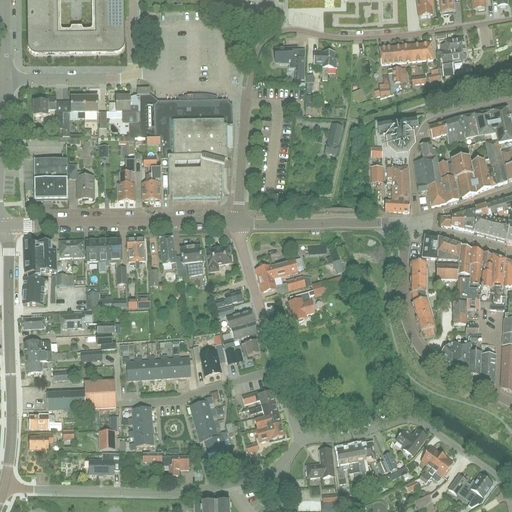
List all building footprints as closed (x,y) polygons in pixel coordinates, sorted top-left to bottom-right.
[(29,0),(30,47),(30,50),(32,53),(35,54),(38,55),(114,54),(117,53),(120,51),(122,49),(122,46),(121,0),(29,0)] [(139,0),(139,15),(152,16),(152,0),(139,0)] [(417,0),(419,18),(421,18),(421,19),(427,18),(427,17),(432,16),(431,8),(433,7),(432,0),(417,0)] [(448,14),(455,13),(453,0),(439,0),(442,15),(443,15),(444,16),(449,15),(448,14)] [(471,0),(473,11),(478,10),(479,11),(485,11),(484,9),(486,9),(484,0),(471,0)] [(505,6),(508,5),(507,0),(496,0),(497,7),(500,6),(500,8),(505,8),(505,6)] [(441,53),(465,49),(464,39),(445,42),(445,44),(439,45),(441,53)] [(431,44),(421,45),(423,63),(433,62),(431,44)] [(423,63),(421,45),(412,46),(413,64),(423,63)] [(412,46),(402,47),(403,65),(413,64),(412,46)] [(402,47),(392,48),(393,66),(403,65),(402,47)] [(393,66),(392,48),(380,49),(381,67),(393,66)] [(465,49),(441,53),(442,64),(444,76),(454,74),(452,62),(467,60),(465,49)] [(275,56),(274,57),(274,61),(275,61),(275,63),(279,63),(280,65),(289,66),(289,70),(295,70),(295,71),(295,81),(303,81),(304,71),(304,52),(297,52),(297,50),(275,51),(275,50),(275,56)] [(327,82),(327,69),(337,69),(337,60),(334,60),(335,54),(323,53),(323,54),(314,54),(314,65),(322,66),(322,82),(327,82)] [(393,81),(401,80),(400,69),(392,70),(393,81)] [(428,84),(440,82),(438,70),(430,72),(431,76),(427,77),(428,84)] [(412,86),(426,85),(425,77),(411,78),(412,86)] [(380,98),(380,100),(390,97),(390,90),(379,91),(379,92),(376,93),(376,98),(380,98)] [(361,97),(359,92),(352,94),(352,100),(361,97)] [(150,96),(139,96),(140,124),(140,138),(161,138),(161,159),(168,159),(169,198),(170,198),(172,200),(172,201),(187,201),(187,200),(189,200),(189,201),(204,201),(204,199),(206,199),(206,201),(220,201),(220,200),(222,197),(224,197),(223,168),(224,168),(226,162),(225,162),(225,161),(228,161),(228,160),(226,160),(226,149),(233,149),(232,105),(231,105),(228,103),(228,101),(158,103),(150,95),(150,96)] [(48,117),(48,111),(57,111),(57,98),(40,98),(40,102),(33,102),(33,117),(48,117)] [(78,119),(85,119),(85,98),(71,98),(71,114),(78,114),(78,119)] [(97,98),(85,98),(85,114),(97,114),(97,98)] [(137,113),(130,112),(130,98),(116,98),(116,104),(109,104),(109,114),(118,114),(118,113),(123,113),(123,124),(137,124),(137,113)] [(511,129),(508,109),(473,116),(478,138),(479,144),(485,143),(484,137),(490,136),(497,134),(499,144),(511,141),(511,129)] [(478,138),(473,116),(461,119),(466,140),(467,140),(474,139),(475,145),(479,144),(478,138)] [(461,118),(443,124),(447,136),(449,146),(466,141),(465,140),(466,140),(461,119),(461,118)] [(402,132),(398,133),(398,131),(417,127),(416,119),(377,126),(379,136),(390,134),(391,135),(392,135),(392,138),(391,139),(392,146),(398,150),(404,149),(409,144),(408,137),(402,132)] [(447,136),(443,124),(429,128),(432,140),(447,136)] [(327,144),(324,154),(336,157),(338,147),(342,128),(332,125),(327,144)] [(492,143),(485,144),(485,145),(490,167),(492,170),(494,177),(497,188),(507,184),(507,183),(499,144),(497,134),(490,136),(492,143)] [(134,138),(120,137),(120,145),(126,145),(128,155),(135,154),(133,145),(134,145),(134,139),(134,138)] [(423,160),(435,155),(434,151),(432,151),(430,144),(422,146),(421,146),(423,160)] [(371,149),(371,159),(382,159),(382,148),(371,149)] [(508,183),(511,182),(511,154),(511,151),(502,153),(508,183)] [(435,155),(423,160),(423,161),(415,162),(417,186),(418,194),(428,192),(431,209),(446,205),(441,181),(438,165),(437,165),(436,159),(435,155)] [(469,158),(451,161),(452,165),(454,179),(458,179),(462,200),(477,195),(490,189),(488,176),(484,161),(471,164),(469,158)] [(67,160),(34,161),(35,201),(68,201),(67,160)] [(126,172),(125,172),(123,172),(123,174),(120,174),(120,185),(118,186),(118,203),(127,203),(135,203),(134,161),(125,161),(126,172)] [(447,163),(438,165),(441,181),(446,205),(446,206),(459,202),(454,179),(452,165),(448,166),(447,163)] [(77,173),(77,166),(70,167),(70,180),(78,180),(78,200),(94,200),(94,178),(84,178),(83,173),(77,173)] [(392,169),(387,169),(388,179),(393,178),(392,198),(401,198),(401,195),(409,194),(408,170),(408,169),(407,169),(394,169),(394,166),(392,166),(392,169)] [(490,167),(487,168),(489,176),(488,176),(491,189),(495,188),(497,188),(494,177),(492,170),(490,167)] [(151,170),(151,202),(155,202),(156,203),(159,203),(160,202),(161,202),(160,184),(157,185),(156,168),(151,168),(151,170)] [(383,185),(382,168),(370,168),(371,185),(383,185)] [(151,202),(151,170),(146,170),(146,185),(142,185),(143,202),(144,202),(145,203),(148,203),(149,202),(151,202)] [(410,203),(409,194),(401,195),(401,198),(392,198),(392,202),(385,203),(385,213),(387,213),(409,214),(410,203)] [(511,198),(475,210),(475,211),(474,234),(506,243),(511,245),(511,198)] [(463,232),(474,235),(474,234),(475,211),(465,214),(463,232)] [(442,219),(441,227),(450,229),(463,232),(465,214),(452,218),(442,219)] [(423,243),(421,261),(429,261),(437,262),(438,253),(438,250),(438,240),(439,239),(424,237),(424,240),(422,239),(422,243),(423,243)] [(173,238),(160,240),(163,266),(171,265),(172,270),(177,269),(176,264),(173,238)] [(437,262),(437,266),(442,267),(442,263),(448,263),(448,257),(450,243),(439,239),(438,240),(438,250),(438,253),(437,262)] [(136,251),(136,240),(127,241),(127,252),(128,252),(129,263),(130,263),(130,266),(129,266),(129,273),(135,273),(134,263),(135,263),(135,251),(136,251)] [(144,240),(136,240),(136,251),(135,251),(135,263),(136,263),(136,271),(139,270),(139,263),(146,263),(145,251),(144,240)] [(109,263),(109,241),(98,242),(99,267),(103,267),(103,263),(109,263)] [(120,241),(109,241),(110,268),(116,268),(116,284),(124,284),(124,268),(121,268),(120,241)] [(84,242),(72,243),(72,259),(85,259),(84,242)] [(99,267),(98,242),(86,242),(87,257),(87,264),(97,263),(97,267),(99,267)] [(49,277),(49,274),(57,273),(57,251),(53,251),(52,243),(39,244),(39,245),(24,245),(25,276),(27,276),(27,281),(24,281),(23,307),(43,308),(43,295),(47,295),(48,282),(44,282),(41,281),(41,277),(49,277)] [(72,259),(72,243),(60,243),(60,260),(72,259)] [(448,257),(448,263),(453,263),(453,267),(458,267),(459,264),(461,247),(450,243),(448,257)] [(309,256),(326,255),(326,246),(308,247),(309,256)] [(458,267),(457,281),(460,281),(460,286),(460,302),(466,302),(466,304),(466,311),(480,311),(480,309),(480,287),(481,287),(483,254),(471,251),(461,247),(459,264),(458,267)] [(176,264),(177,269),(178,279),(187,278),(203,275),(201,264),(202,264),(202,263),(204,263),(202,252),(201,252),(200,248),(190,249),(180,250),(182,263),(176,264)] [(206,251),(208,267),(209,267),(210,273),(218,272),(218,266),(231,265),(231,263),(233,262),(232,257),(230,257),(229,248),(206,251)] [(337,251),(329,254),(332,263),(340,260),(337,251)] [(480,287),(480,309),(490,310),(492,258),(483,254),(481,287),(480,287)] [(490,310),(489,312),(504,312),(505,290),(506,262),(492,257),(492,258),(490,310)] [(340,260),(332,263),(336,275),(344,273),(340,260)] [(295,261),(271,267),(274,280),(298,274),(295,261)] [(425,293),(426,263),(410,263),(410,270),(412,270),(412,278),(410,278),(410,284),(412,284),(412,292),(410,292),(410,293),(412,293),(413,298),(414,303),(411,304),(413,311),(415,310),(417,317),(415,318),(417,325),(419,324),(421,332),(419,333),(423,332),(425,337),(434,334),(432,329),(435,328),(426,300),(425,293)] [(437,266),(436,282),(457,282),(457,281),(458,267),(453,267),(442,267),(437,266)] [(261,294),(276,290),(274,280),(271,267),(255,271),(261,294)] [(150,288),(159,288),(158,271),(149,271),(150,288)] [(66,276),(56,276),(56,287),(67,287),(66,276)] [(302,278),(285,282),(288,292),(305,288),(302,278)] [(343,288),(353,286),(351,278),(341,280),(343,288)] [(294,303),(289,304),(294,324),(297,323),(298,324),(300,324),(302,323),(304,322),(304,321),(307,320),(306,317),(315,315),(310,298),(315,296),(315,299),(330,295),(327,283),(312,287),(314,293),(292,298),(294,303)] [(87,312),(100,312),(98,293),(86,294),(87,312)] [(227,307),(243,303),(241,293),(225,297),(227,307)] [(504,315),(503,335),(511,335),(511,295),(508,296),(507,315),(504,315)] [(129,310),(138,310),(138,299),(129,300),(129,310)] [(138,310),(150,310),(150,299),(138,299),(138,310)] [(100,311),(113,311),(112,300),(100,301),(100,311)] [(226,307),(224,301),(215,304),(217,310),(226,307)] [(466,304),(453,303),(452,325),(466,326),(466,304)] [(222,316),(234,313),(232,308),(221,311),(222,316)] [(84,317),(62,318),(62,330),(85,329),(85,326),(92,326),(91,312),(84,312),(84,317)] [(231,331),(253,324),(250,313),(227,320),(230,331),(231,331)] [(22,320),(23,332),(45,330),(44,319),(41,319),(41,315),(31,315),(31,319),(22,320)] [(97,335),(120,335),(120,325),(115,325),(115,324),(97,325),(97,335)] [(257,335),(253,324),(231,331),(235,342),(257,335)] [(466,335),(478,335),(478,326),(466,326),(466,335)] [(112,344),(112,335),(96,336),(96,346),(101,346),(101,352),(116,351),(116,344),(112,344)] [(470,335),(470,343),(481,344),(481,336),(470,335)] [(511,335),(503,335),(503,347),(511,347),(511,335)] [(223,343),(225,350),(235,347),(233,340),(223,343)] [(40,343),(24,344),(25,355),(47,353),(51,353),(50,344),(48,342),(40,343)] [(256,342),(241,346),(245,359),(260,355),(256,342)] [(449,346),(440,355),(451,365),(452,365),(453,343),(450,344),(449,346)] [(471,344),(453,343),(452,365),(469,374),(470,352),(471,352),(471,344)] [(218,360),(224,358),(222,345),(215,347),(214,347),(215,352),(200,355),(205,378),(221,374),(218,360)] [(228,365),(237,363),(233,349),(224,351),(228,365)] [(511,349),(503,349),(502,363),(511,363),(511,349)] [(470,352),(469,374),(480,379),(481,369),(482,351),(481,351),(481,353),(471,352),(470,352)] [(487,351),(482,351),(481,369),(496,369),(496,356),(487,356),(487,351)] [(102,362),(101,352),(88,353),(88,363),(102,362)] [(25,355),(25,365),(42,364),(48,364),(49,364),(48,358),(51,358),(51,353),(47,353),(25,355)] [(178,379),(177,356),(173,356),(174,360),(167,361),(167,356),(164,357),(166,380),(178,379)] [(180,356),(177,356),(178,379),(191,379),(190,359),(180,360),(180,356)] [(154,357),(152,358),(153,381),(166,380),(164,357),(161,357),(161,361),(155,361),(154,357)] [(141,382),(139,358),(135,359),(136,363),(130,363),(129,359),(123,360),(123,366),(127,366),(128,383),(141,382)] [(142,358),(139,358),(141,382),(153,381),(152,358),(148,358),(148,362),(142,362),(142,358)] [(511,363),(502,363),(501,377),(511,377),(511,363)] [(42,364),(25,365),(26,376),(33,376),(34,378),(40,377),(40,375),(43,375),(42,370),(48,370),(48,364),(42,364)] [(481,369),(480,379),(495,386),(496,369),(481,369)] [(52,374),(53,383),(68,382),(67,373),(52,374)] [(511,377),(501,377),(500,389),(511,394),(511,377)] [(84,383),(85,411),(116,410),(115,381),(84,383)] [(84,392),(47,393),(48,412),(85,411),(84,392)] [(261,406),(275,402),(272,392),(259,396),(258,393),(254,394),(242,398),(245,407),(257,403),(260,402),(261,406)] [(193,420),(216,413),(215,410),(211,411),(209,405),(213,404),(212,398),(205,400),(206,403),(190,407),(193,420)] [(275,402),(261,406),(261,407),(248,411),(250,416),(263,412),(264,417),(278,413),(275,402)] [(129,423),(152,421),(151,409),(132,410),(133,420),(128,420),(129,423)] [(216,413),(193,420),(196,432),(219,425),(218,422),(214,423),(213,417),(217,416),(216,413)] [(278,413),(264,417),(264,418),(254,421),(256,430),(267,427),(267,429),(282,425),(278,413)] [(30,417),(30,431),(54,431),(54,416),(48,416),(40,416),(39,417),(30,417)] [(115,420),(103,420),(102,430),(115,431),(115,420)] [(152,421),(129,423),(129,427),(133,426),(133,432),(129,433),(130,436),(153,434),(152,421)] [(220,428),(219,425),(196,432),(200,444),(204,443),(227,436),(226,433),(218,435),(216,430),(220,428)] [(267,427),(256,430),(255,430),(259,444),(271,441),(285,437),(282,425),(267,429),(267,427)] [(410,438),(403,432),(396,442),(405,449),(403,451),(412,458),(427,438),(418,431),(414,436),(413,435),(410,438)] [(99,452),(115,451),(115,432),(98,433),(99,452)] [(63,441),(74,441),(73,433),(63,433),(63,441)] [(154,447),(153,434),(130,436),(130,439),(134,439),(134,445),(130,445),(131,452),(137,451),(137,448),(154,447)] [(227,436),(204,443),(208,455),(216,453),(218,459),(228,456),(224,441),(228,439),(227,436)] [(53,437),(48,437),(39,437),(39,439),(30,439),(30,452),(48,452),(48,444),(53,444),(53,437)] [(373,444),(364,445),(367,462),(376,461),(373,444)] [(257,445),(247,448),(248,454),(259,451),(257,445)] [(364,445),(355,447),(361,477),(366,476),(363,463),(367,462),(364,445)] [(355,447),(347,449),(350,466),(353,465),(354,475),(355,475),(357,486),(356,486),(357,493),(363,492),(360,477),(361,477),(355,447)] [(350,466),(347,449),(337,451),(340,468),(340,470),(337,470),(340,486),(346,485),(343,471),(349,470),(348,466),(350,466)] [(431,449),(421,462),(427,467),(424,471),(429,474),(442,456),(437,452),(437,453),(431,449)] [(322,479),(335,478),(332,451),(319,452),(321,466),(306,468),(308,480),(322,478),(322,479)] [(161,454),(143,454),(143,463),(161,463),(161,467),(169,467),(169,477),(179,477),(179,472),(189,472),(189,458),(161,458),(161,454)] [(391,474),(397,471),(397,470),(391,454),(383,457),(390,473),(391,474)] [(102,455),(102,462),(89,461),(89,476),(113,476),(113,472),(120,473),(121,455),(102,455)] [(426,478),(423,482),(424,483),(426,485),(431,478),(437,483),(439,482),(442,478),(443,479),(453,465),(447,461),(448,460),(442,456),(429,474),(426,478)] [(388,474),(383,462),(376,465),(381,477),(388,474)] [(397,471),(391,474),(391,475),(383,479),(385,483),(390,480),(392,482),(408,473),(418,466),(412,463),(405,467),(397,472),(397,471)] [(459,476),(449,491),(456,497),(459,493),(466,498),(468,502),(470,504),(487,481),(481,476),(474,484),(472,483),(470,486),(466,484),(467,482),(459,476)] [(483,500),(493,485),(487,481),(468,507),(472,509),(478,505),(479,506),(481,505),(485,501),(483,500)] [(417,489),(415,483),(410,486),(406,488),(408,493),(413,491),(417,489)] [(338,495),(322,497),(322,504),(339,502),(338,495)] [(229,511),(229,503),(214,503),(214,499),(202,500),(202,504),(196,504),(196,511),(229,511)] [(423,500),(416,503),(419,511),(426,508),(423,500)]
